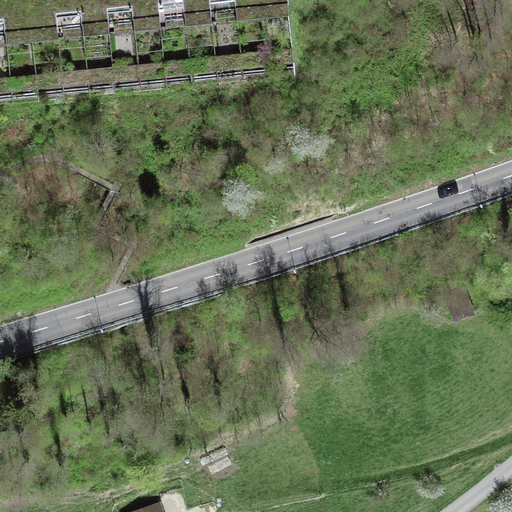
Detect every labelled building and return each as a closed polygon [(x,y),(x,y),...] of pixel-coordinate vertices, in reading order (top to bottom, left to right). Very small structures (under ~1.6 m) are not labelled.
[(27,0),(1,0),(5,33),(31,30),(27,0)] [(53,0),(27,0),(31,30),(57,27),(53,0)] [(79,0),(53,0),(57,27),(82,25),(79,0)] [(105,0),(79,0),(82,25),(108,22),(105,0)] [(131,0),(105,0),(108,22),(134,20),(131,0)] [(157,0),(131,0),(134,20),(159,17),(157,0)] [(185,14),(183,0),(157,0),(159,17),(185,14)] [(209,0),(183,0),(185,14),(211,12),(209,0)] [(235,0),(209,0),(211,12),(236,9),(235,0)] [(261,0),(235,0),(236,9),(262,6),(261,0)] [(476,311),(465,285),(444,295),(455,320),(476,311)] [(164,511),(161,500),(125,510),(125,511),(164,511)]
